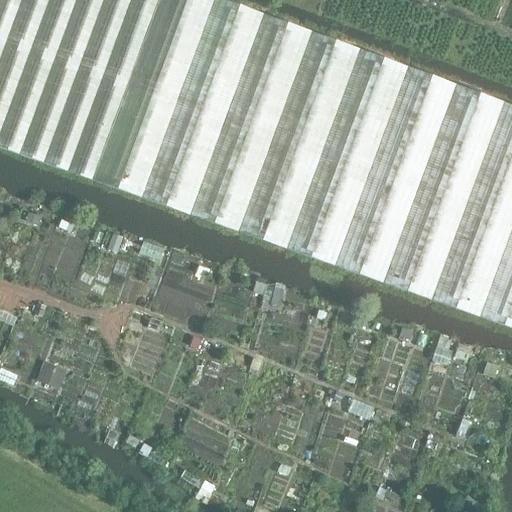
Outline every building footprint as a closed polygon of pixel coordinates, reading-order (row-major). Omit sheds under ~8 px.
[(0,0),(0,147),(2,148),(511,328),(511,107),(220,0),(0,0)] [(28,213),(25,222),(38,227),(41,217),(28,213)] [(113,234),(107,251),(117,255),(123,238),(113,234)] [(257,278),(253,293),(262,295),(266,281),(257,278)] [(275,288),(271,303),(281,306),(285,291),(275,288)] [(37,304),(33,315),(43,318),(46,307),(37,304)] [(318,311),(316,320),(322,321),(325,313),(318,311)] [(193,338),(190,347),(198,350),(201,341),(193,338)] [(457,350),(454,358),(467,362),(470,354),(457,350)] [(253,359),(250,369),(258,372),(262,363),(253,359)] [(44,362),(36,382),(59,391),(67,372),(44,362)] [(487,364),(483,375),(494,378),(497,368),(487,364)] [(337,392),(333,400),(340,403),(343,395),(337,392)] [(205,482),(195,499),(206,505),(208,503),(214,507),(219,499),(211,495),(216,488),(205,482)] [(379,488),(375,499),(382,503),(387,492),(379,488)] [(387,492),(385,496),(396,502),(398,498),(387,492)]
